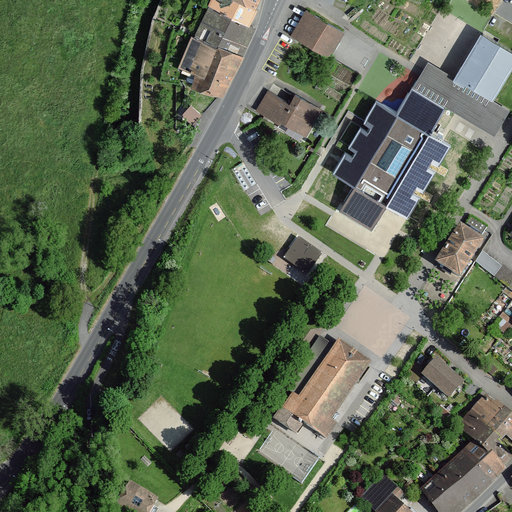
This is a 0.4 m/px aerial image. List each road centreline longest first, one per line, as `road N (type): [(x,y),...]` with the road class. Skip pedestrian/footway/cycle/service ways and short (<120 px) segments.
road 1 (track): [(89,356),(83,267),(98,162),(134,103),(141,27),(153,0)]
road 2 (secondary): [(122,296),(47,428),(0,488)]
road 3 (residential): [(122,296),(121,335),(96,390),(96,511)]
road 4 (residential): [(396,299),(416,282),(511,126)]
road 5 (secondary): [(220,123),(122,296)]
road 6 (residential): [(396,299),(511,401)]
road 7 (secondary): [(277,0),(220,123)]
